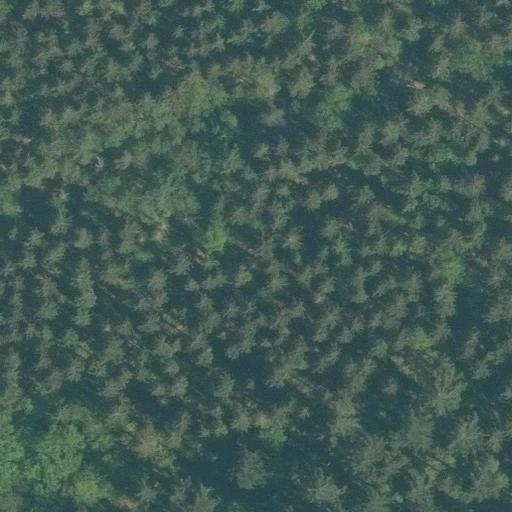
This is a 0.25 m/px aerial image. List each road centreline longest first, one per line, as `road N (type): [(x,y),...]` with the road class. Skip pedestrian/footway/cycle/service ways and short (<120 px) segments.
road 1 (track): [(511,475),(415,0)]
road 2 (track): [(0,200),(430,70)]
